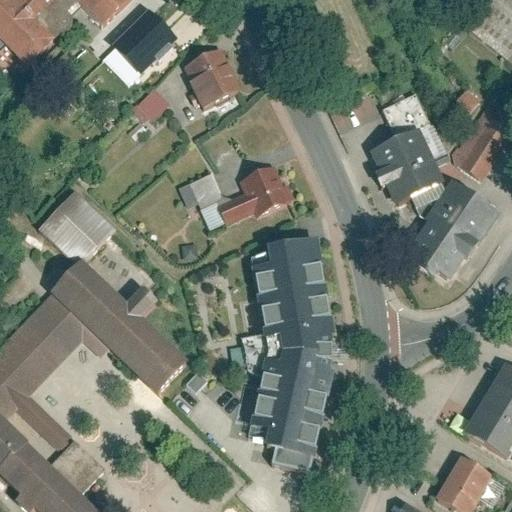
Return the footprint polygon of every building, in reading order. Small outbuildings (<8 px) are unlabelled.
[(0,0),(0,19),(37,58),(86,11),(99,24),(124,0),(0,0)] [(511,0),(500,0),(469,39),(511,73),(511,0)] [(173,44),(151,22),(114,59),(137,81),(173,44)] [(212,67),(181,80),(196,114),(227,101),(212,67)] [(446,116),(460,128),(478,106),(464,94),(446,116)] [(133,115),(149,130),(168,111),(153,95),(133,115)] [(453,184),(447,194),(421,138),(436,131),(421,99),(385,116),(398,145),(374,156),(394,205),(414,196),(426,222),(405,253),(451,283),(454,285),(493,225),(493,224),(500,214),(453,184)] [(511,127),(511,124),(493,110),(459,154),(480,170),(511,127)] [(256,229),(283,216),(265,178),(246,187),(252,199),(224,212),(209,179),(188,189),(211,238),(251,219),(256,229)] [(75,197),(47,224),(84,262),(112,235),(75,197)] [(328,340),(335,339),(316,246),(263,254),(265,269),(249,273),(261,339),(242,344),(246,370),(250,376),(257,379),(248,430),(264,434),(261,452),(273,455),(269,466),(307,476),(334,374),(329,373),(328,340)] [(0,353),(0,459),(52,511),(102,511),(83,492),(105,470),(28,391),(94,326),(154,387),(180,360),(146,323),(159,308),(142,290),(128,305),(88,267),(0,353)] [(511,373),(511,372),(474,430),(509,452),(511,447),(511,373)] [(487,485),(459,468),(438,503),(453,511),(488,511),(490,510),(476,502),(487,485)]
